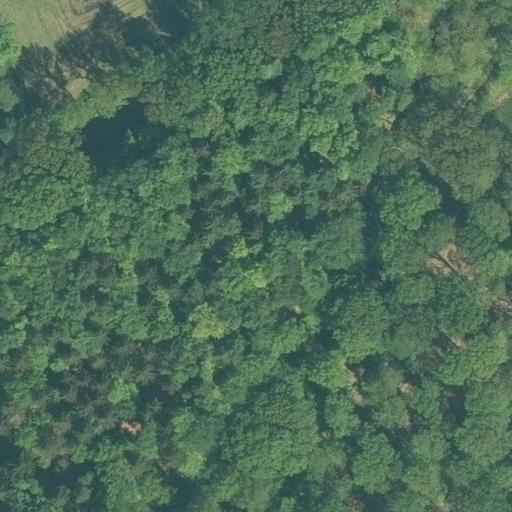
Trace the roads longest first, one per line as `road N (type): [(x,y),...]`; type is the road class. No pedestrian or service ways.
road 1 (track): [(418,165),(344,308),(185,511)]
road 2 (tertiary): [(0,192),(291,0)]
road 3 (track): [(511,34),(435,136)]
